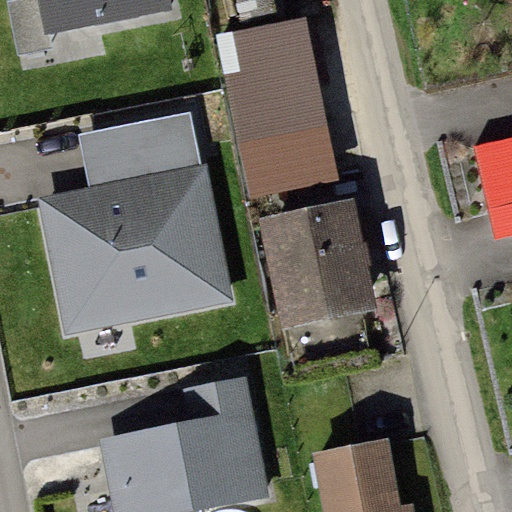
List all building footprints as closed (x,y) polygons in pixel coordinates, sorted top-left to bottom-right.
[(21,0),(7,3),(18,55),(54,47),(51,35),(173,9),(170,0),(21,0)] [(250,197),(338,179),(304,16),(216,34),(250,197)] [(188,114),(77,136),(88,187),(33,198),(63,339),(237,304),(207,161),(198,163),(188,114)] [(511,236),(511,135),(472,145),(494,240),(511,236)] [(354,195),(262,214),(286,328),(377,309),(354,195)] [(186,420),(98,437),(112,511),(193,511),(266,498),(243,378),(180,390),(186,420)] [(321,472),(328,511),(395,511),(385,459),(321,472)]
